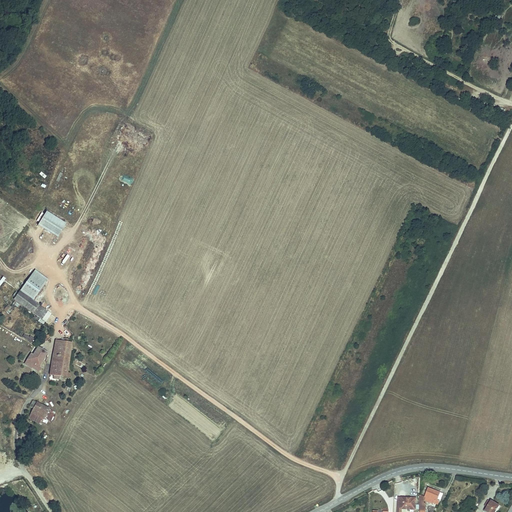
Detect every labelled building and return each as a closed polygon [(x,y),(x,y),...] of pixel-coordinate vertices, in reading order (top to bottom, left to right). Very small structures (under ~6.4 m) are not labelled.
[(67,226),(47,214),(39,228),(58,239),(67,226)] [(72,272),(76,266),(68,261),(64,267),(72,272)] [(34,303),(49,282),(37,273),(22,295),(34,303)] [(54,294),(60,298),(65,290),(60,287),(54,294)] [(34,303),(22,295),(17,301),(16,303),(35,315),(40,308),(34,303)] [(50,314),(40,308),(35,315),(36,315),(45,322),(50,314)] [(48,324),(54,317),(50,314),(45,322),(48,324)] [(69,373),(74,343),(70,343),(71,340),(67,340),(66,343),(58,342),(56,350),(58,350),(58,355),(55,354),(52,375),(56,376),(61,377),(70,378),(71,374),(69,373)] [(32,363),(29,368),(36,372),(36,371),(41,373),(42,371),(44,372),(45,370),(43,369),(47,360),(46,358),(48,357),(49,353),(40,349),(36,359),(37,359),(35,364),(32,363)] [(35,410),(40,403),(35,400),(31,407),(35,410)] [(47,419),(52,410),(40,403),(35,410),(34,412),(47,419)] [(51,422),(58,413),(52,410),(47,419),(51,422)] [(43,425),(47,419),(34,412),(30,418),(43,425)] [(424,495),(422,495),(421,511),(428,511),(429,506),(425,505),(425,497),(436,503),(435,504),(439,506),(444,499),(439,496),(443,490),(431,483),(424,495)] [(399,498),(398,505),(402,505),(417,506),(418,495),(406,494),(405,498),(402,498),(399,498)] [(492,500),(486,510),(488,511),(497,511),(501,506),(492,500)]
